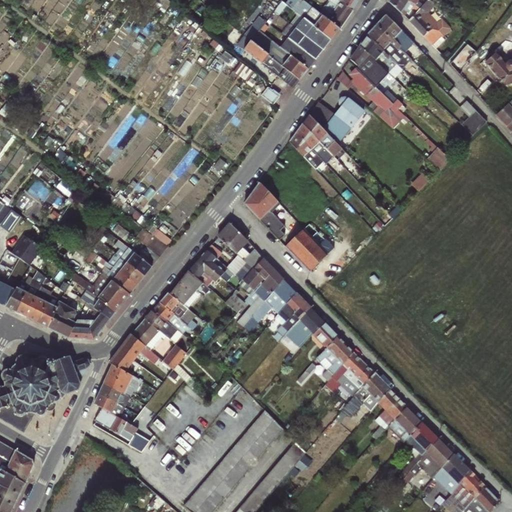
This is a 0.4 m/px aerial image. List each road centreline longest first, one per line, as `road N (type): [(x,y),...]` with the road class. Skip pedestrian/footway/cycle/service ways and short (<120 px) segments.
road 1 (residential): [(225,201),(511,502)]
road 2 (residential): [(380,0),(511,140)]
road 3 (tertiary): [(225,201),(104,349)]
road 4 (residential): [(166,0),(303,98)]
road 5 (unknown): [(70,422),(190,511)]
road 6 (tertiary): [(303,98),(225,201)]
